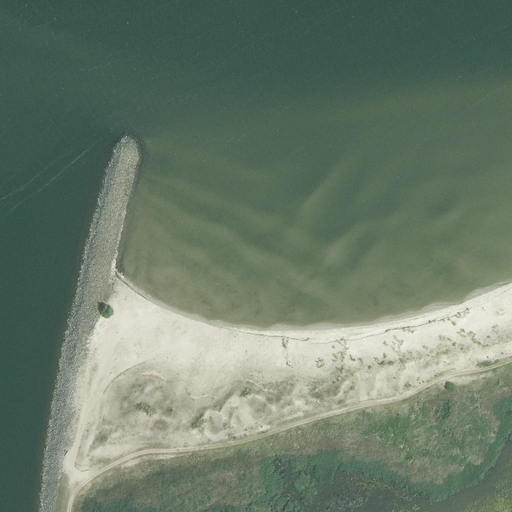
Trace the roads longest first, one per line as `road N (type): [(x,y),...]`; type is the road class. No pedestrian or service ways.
road 1 (track): [(511,361),(439,381),(406,400),(231,447),(135,455),(86,485),(70,507)]
road 2 (track): [(70,507),(91,400),(113,363),(130,357)]
